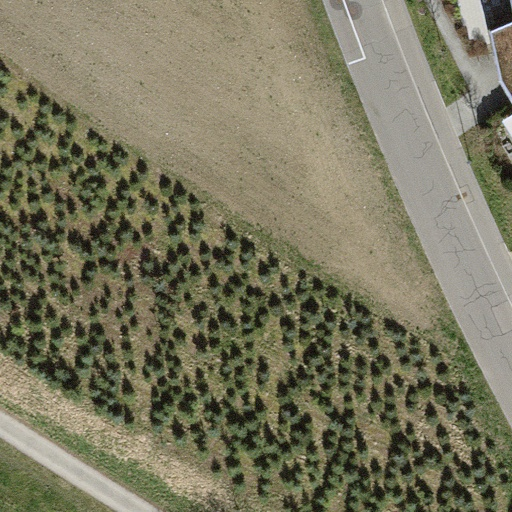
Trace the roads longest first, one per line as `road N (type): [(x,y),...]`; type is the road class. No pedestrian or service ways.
road 1 (residential): [(348,0),(511,384)]
road 2 (track): [(129,511),(0,426)]
